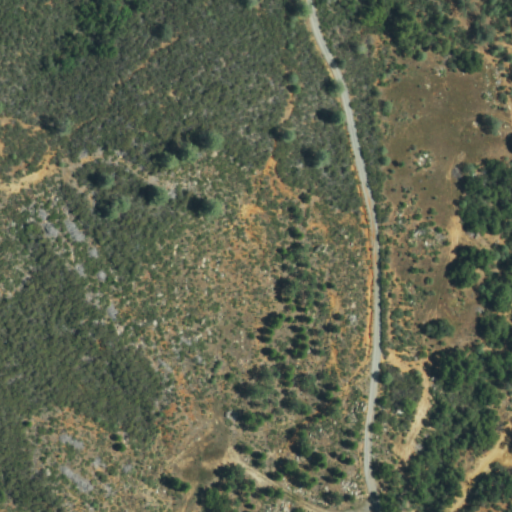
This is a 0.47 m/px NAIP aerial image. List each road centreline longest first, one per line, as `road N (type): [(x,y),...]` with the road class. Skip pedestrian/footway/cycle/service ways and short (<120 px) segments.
road 1 (residential): [(307,0),(352,108),(382,238),(373,457),(375,483),(391,511)]
road 2 (track): [(511,394),(489,453),(439,511)]
